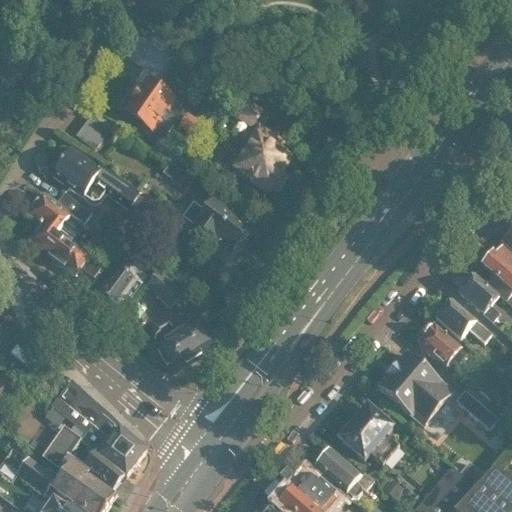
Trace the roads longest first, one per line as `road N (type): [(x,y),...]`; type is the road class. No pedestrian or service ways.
road 1 (primary): [(214,446),(511,57)]
road 2 (residential): [(214,446),(267,439),(511,157)]
road 3 (residential): [(214,446),(0,262)]
road 4 (residential): [(0,197),(125,0)]
